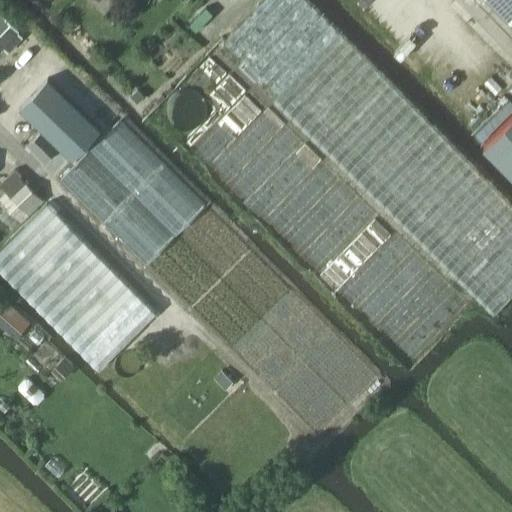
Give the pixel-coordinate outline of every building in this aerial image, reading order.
[(276,98),(332,150),(494,312),(511,293),(511,204),(389,82),(341,31),(308,0),(262,0),(226,38),(281,92),(276,98)] [(511,0),(493,0),(511,19),(511,0)] [(1,16),(0,17),(0,47),(2,46),(8,51),(23,36),(2,15),(1,16)] [(20,107),(73,158),(101,129),(49,77),(20,107)] [(206,119),(206,118),(206,113),(204,109),(200,102),(197,99),(193,97),(185,95),(180,95),(176,96),(171,98),(168,100),(164,104),(162,108),(160,112),(160,117),(160,122),(161,126),(163,130),(166,134),(172,139),(177,140),(182,141),(186,141),(191,140),(196,137),(199,135),(202,132),(204,127),(206,119)] [(511,113),(485,141),(511,168),(511,113)] [(60,179),(146,263),(206,204),(121,119),(60,179)] [(59,147),(42,130),(29,143),(46,160),(59,147)] [(156,310),(45,200),(16,169),(0,184),(0,211),(15,228),(0,243),(0,267),(99,367),(156,310)]
